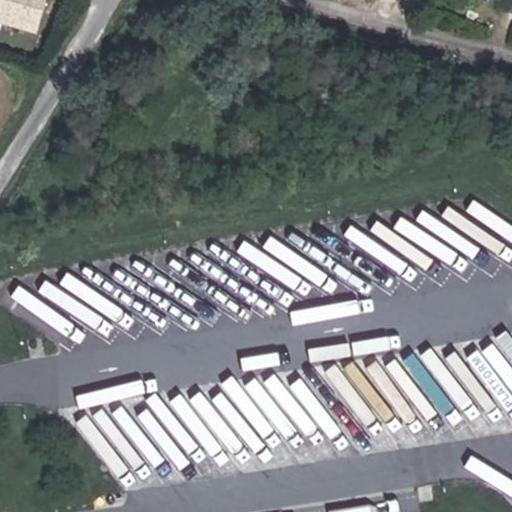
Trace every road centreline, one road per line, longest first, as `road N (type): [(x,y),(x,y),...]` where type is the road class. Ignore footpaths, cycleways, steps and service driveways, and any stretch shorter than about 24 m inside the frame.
road 1 (unclassified): [(279,0),(511,56)]
road 2 (unclassified): [(0,189),(106,0)]
